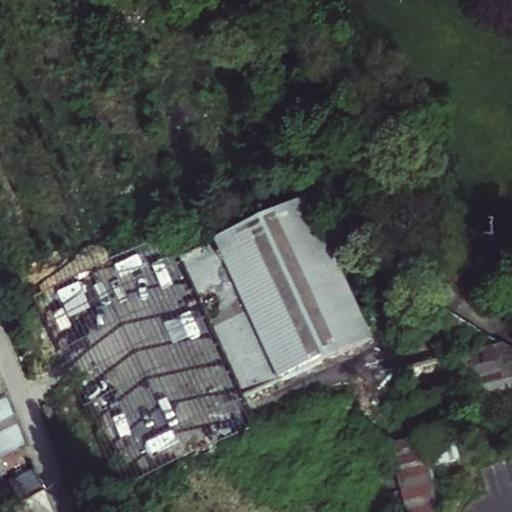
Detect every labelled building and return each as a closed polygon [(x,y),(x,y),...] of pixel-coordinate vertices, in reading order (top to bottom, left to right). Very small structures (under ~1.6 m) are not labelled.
[(377,335),(312,199),(214,245),(277,382),(377,335)] [(250,395),(277,382),(214,245),(185,259),(250,395)] [(511,343),(508,340),(408,361),(416,400),(466,389),(473,423),(511,414),(511,343)] [(0,394),(0,450),(18,441),(25,437),(6,391),(0,394)] [(396,475),(406,511),(441,511),(429,469),(460,461),(452,429),(388,443),(396,475)] [(25,453),(18,441),(0,450),(0,466),(4,464),(25,453)] [(21,497),(44,485),(35,463),(11,476),(21,497)] [(55,511),(44,485),(21,497),(9,503),(13,511),(55,511)]
